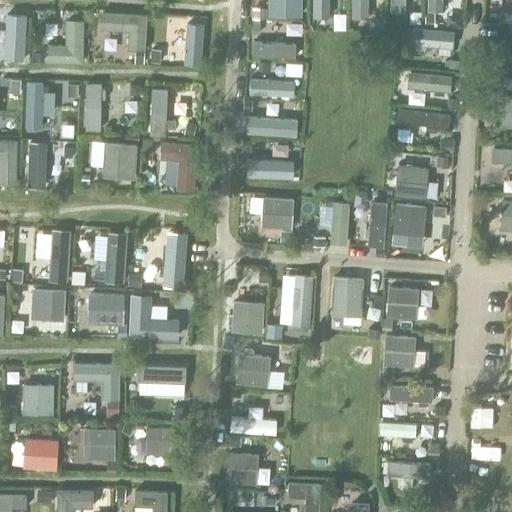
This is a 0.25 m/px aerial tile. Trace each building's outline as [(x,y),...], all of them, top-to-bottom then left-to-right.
[(268,0),(268,15),(301,16),(301,0),(268,0)] [(312,0),(313,22),(327,22),(327,0),(312,0)] [(352,0),(352,14),(364,14),(364,0),(352,0)] [(390,0),(390,12),(405,12),(404,0),(390,0)] [(428,0),(428,11),(442,12),(442,0),(428,0)] [(0,48),(0,60),(11,61),(11,60),(25,60),(26,12),(12,11),(11,49),(0,48)] [(101,12),(100,29),(129,31),(128,49),(145,51),(147,15),(101,12)] [(83,62),(83,21),(66,20),(66,46),(48,46),(47,61),(83,62)] [(187,22),(184,64),(202,65),(205,24),(187,22)] [(414,32),(414,43),(449,46),(449,35),(414,32)] [(253,43),(252,57),(296,58),(296,44),(253,43)] [(449,92),(451,76),(409,72),(407,88),(449,92)] [(29,81),(27,121),(39,121),(40,81),(29,81)] [(87,83),(86,130),(100,130),(101,84),(87,83)] [(252,83),(251,95),(287,96),(288,84),(252,83)] [(152,88),(150,135),(165,135),(167,89),(152,88)] [(398,108),(397,122),(448,128),(450,114),(398,108)] [(250,119),(249,133),(291,136),(292,122),(250,119)] [(0,183),(16,184),(17,140),(0,139),(0,183)] [(162,143),(161,160),(180,161),(178,189),(195,190),(198,145),(162,143)] [(103,175),(136,177),(137,146),(104,145),(103,175)] [(60,146),(57,189),(71,190),(74,147),(60,146)] [(511,148),(493,148),(492,162),(511,162),(511,148)] [(411,153),(410,165),(443,167),(444,155),(411,153)] [(293,177),(293,161),(247,159),(247,176),(293,177)] [(406,190),(405,205),(441,207),(442,193),(406,190)] [(291,228),(292,198),(263,197),(261,226),(291,228)] [(371,201),(368,245),(383,246),(387,202),(371,201)] [(333,202),(331,243),(347,244),(349,202),(333,202)] [(511,202),(502,202),(501,229),(511,229),(511,202)] [(32,225),(14,225),(13,272),(31,272),(32,225)] [(73,226),(74,248),(86,247),(85,225),(73,226)] [(133,226),(134,267),(159,267),(158,225),(133,226)] [(53,229),(49,279),(66,280),(70,230),(53,229)] [(126,233),(110,232),(107,280),(123,281),(126,233)] [(162,271),(161,282),(165,282),(164,286),(180,287),(184,236),(169,235),(166,272),(162,271)] [(399,242),(399,254),(433,255),(434,244),(399,242)] [(307,324),(310,276),(294,275),(291,323),(303,324),(302,330),(306,331),(307,324)] [(334,277),(331,314),(361,316),(363,279),(334,277)] [(31,311),(32,278),(18,278),(17,311),(31,311)] [(389,287),(387,316),(416,318),(418,289),(389,287)] [(64,320),(66,290),(39,289),(39,291),(34,291),(33,302),(38,303),(37,319),(64,320)] [(488,324),(498,293),(485,289),(475,320),(488,324)] [(89,324),(124,324),(124,294),(89,293),(89,324)] [(263,333),(265,304),(234,302),(232,332),(263,333)] [(178,334),(177,317),(129,317),(129,332),(178,334)] [(413,367),(415,336),(385,335),(383,365),(413,367)] [(236,383),(269,386),(272,356),(255,354),(255,350),(244,349),(244,353),(239,352),(236,383)] [(119,400),(120,364),(73,363),(73,381),(102,381),(101,399),(119,400)] [(140,364),(140,381),(187,382),(187,365),(140,364)] [(23,384),(22,414),(53,414),(54,385),(23,384)] [(390,385),(390,399),(432,401),(432,387),(390,385)] [(233,406),(232,420),(276,423),(277,409),(233,406)] [(397,423),(396,436),(429,437),(430,424),(397,423)] [(147,427),(147,454),(175,454),(175,427),(147,427)] [(85,428),(84,459),(115,459),(115,429),(85,428)] [(24,467),(57,470),(60,441),(27,437),(24,467)] [(255,452),(272,451),(271,437),(254,439),(255,452)] [(228,452),(226,482),(256,484),(258,454),(228,452)] [(388,461),(387,475),(429,478),(430,464),(388,461)] [(318,511),(320,483),(288,482),(288,497),(305,497),(304,511),(318,511)] [(93,491),(58,491),(57,511),(74,511),(74,508),(93,507),(93,491)] [(113,504),(112,491),(101,491),(101,511),(124,511),(124,503),(113,504)] [(135,491),(135,505),(152,506),(152,511),(166,511),(167,492),(135,491)] [(0,493),(0,511),(11,511),(11,507),(26,507),(26,494),(0,493)] [(354,502),(353,511),(368,511),(369,502),(354,502)]
